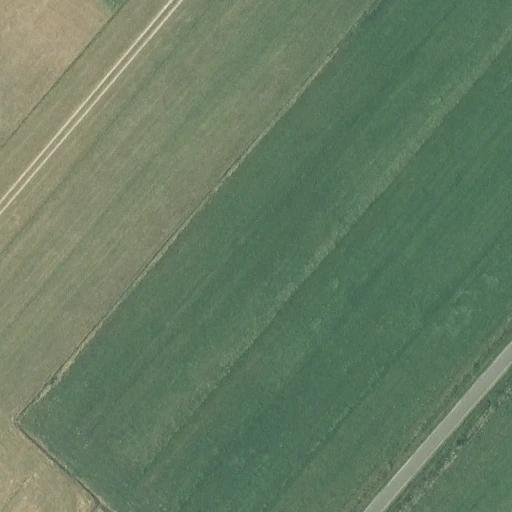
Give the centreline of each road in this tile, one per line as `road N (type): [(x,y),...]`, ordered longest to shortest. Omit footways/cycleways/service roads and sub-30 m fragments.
road 1 (track): [(176,0),(0,207)]
road 2 (unclassified): [(371,511),(511,351)]
